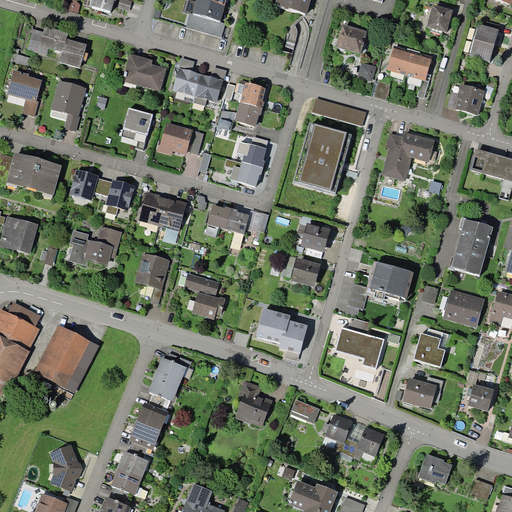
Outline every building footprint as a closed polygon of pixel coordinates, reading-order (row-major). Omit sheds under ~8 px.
[(111,0),(91,0),(89,8),(108,13),(111,0)] [(131,3),(121,0),(119,0),(117,9),(128,12),(131,3)] [(223,0),(192,0),(189,12),(217,21),(223,0)] [(306,0),(272,0),(271,7),(302,16),(306,0)] [(448,12),(429,7),(423,29),(442,35),(448,12)] [(367,33),(339,26),(333,49),(360,56),(367,33)] [(497,33),(476,26),(466,58),(487,64),(497,33)] [(66,34),(43,28),(37,49),(60,54),(57,64),(78,69),(84,46),(64,41),(66,34)] [(430,58),(392,47),(385,71),(423,81),(430,58)] [(151,61),(127,55),(119,81),(157,91),(163,70),(150,66),(151,61)] [(193,64),(179,60),(177,69),(191,73),(193,64)] [(225,72),(212,68),(209,76),(223,80),(225,72)] [(223,81),(177,70),(171,93),(217,104),(223,81)] [(34,102),(39,83),(9,75),(3,97),(26,103),(22,116),(34,120),(39,103),(34,102)] [(87,91),(57,83),(50,110),(69,115),(65,131),(76,134),(87,91)] [(390,86),(378,83),(373,98),(385,102),(390,86)] [(265,89),(245,84),(235,122),(255,127),(265,89)] [(483,93),(459,86),(452,112),(476,118),(483,93)] [(153,114),(129,107),(121,135),(138,140),(136,148),(143,150),(153,114)] [(344,128),(317,120),(311,141),(338,149),(344,128)] [(192,131),(163,125),(157,150),(186,156),(192,131)] [(395,135),(389,134),(386,145),(388,146),(380,175),(406,182),(412,159),(428,163),(434,140),(404,132),(404,134),(396,132),(395,135)] [(264,152),(244,146),(233,182),(253,188),(264,152)] [(511,181),(511,162),(472,152),(466,172),(511,184),(511,181)] [(58,170),(12,156),(3,185),(50,199),(58,170)] [(97,179),(75,173),(67,197),(90,203),(93,194),(96,181),(97,179)] [(109,184),(96,181),(93,194),(106,198),(109,184)] [(431,181),(428,191),(439,194),(442,184),(431,181)] [(131,187),(109,182),(109,184),(106,198),(104,207),(125,212),(131,187)] [(186,204),(145,193),(137,222),(177,232),(186,204)] [(247,215),(210,205),(204,227),(241,237),(247,215)] [(269,216),(260,214),(256,231),(265,234),(269,216)] [(36,228),(5,220),(0,238),(0,248),(28,256),(36,228)] [(490,229),(461,221),(448,268),(477,275),(490,229)] [(327,231),(304,224),(298,247),(321,253),(327,231)] [(88,237),(71,232),(67,246),(71,247),(67,262),(103,272),(107,258),(114,259),(121,233),(99,228),(95,244),(86,242),(88,237)] [(56,251),(46,249),(43,265),(53,267),(56,251)] [(511,251),(509,251),(502,274),(511,277),(511,251)] [(169,262),(141,254),(132,283),(160,291),(169,262)] [(318,267),(293,260),(287,282),(311,289),(318,267)] [(413,272),(376,263),(369,288),(406,298),(413,272)] [(218,282),(186,275),(183,288),(215,296),(218,282)] [(368,288),(351,283),(343,314),(360,319),(368,288)] [(437,290),(424,286),(420,301),(434,304),(437,290)] [(483,299),(450,290),(442,319),(475,328),(483,299)] [(511,318),(511,296),(496,292),(489,322),(510,327),(511,318)] [(221,301),(196,293),(190,314),(215,321),(221,301)] [(0,395),(9,378),(14,381),(40,331),(36,329),(42,317),(11,302),(6,313),(0,310),(0,395)] [(387,332),(351,322),(348,332),(340,330),(333,355),(359,362),(357,368),(376,373),(387,332)] [(96,347),(56,327),(32,375),(72,395),(96,347)] [(294,354),(300,333),(277,327),(271,347),(294,354)] [(438,340),(418,335),(411,361),(438,368),(443,351),(436,349),(438,340)] [(183,368),(159,359),(146,393),(170,402),(183,368)] [(435,386),(407,379),(401,403),(429,410),(435,386)] [(244,383),(232,420),(262,429),(270,404),(257,400),(260,388),(244,383)] [(491,392),(470,386),(464,407),(485,413),(491,392)] [(166,412),(142,403),(127,442),(150,451),(166,412)] [(351,423),(332,415),(323,436),(343,444),(351,423)] [(384,436),(362,428),(354,449),(376,457),(384,436)] [(69,447),(48,454),(51,465),(52,476),(49,484),(69,493),(80,470),(69,447)] [(146,462),(121,452),(108,487),(132,496),(146,462)] [(450,465),(423,455),(415,477),(443,487),(450,465)] [(490,486),(475,480),(468,495),(484,501),(490,486)] [(311,489),(293,481),(283,505),(300,511),(328,511),(336,494),(313,485),(311,489)] [(211,491),(188,484),(178,511),(213,511),(205,509),(211,491)] [(63,511),(67,505),(40,495),(33,511),(63,511)] [(511,511),(511,499),(500,496),(495,511),(511,511)] [(361,511),(365,505),(345,497),(340,511),(339,511),(361,511)] [(126,511),(128,509),(105,500),(100,511),(126,511)]
